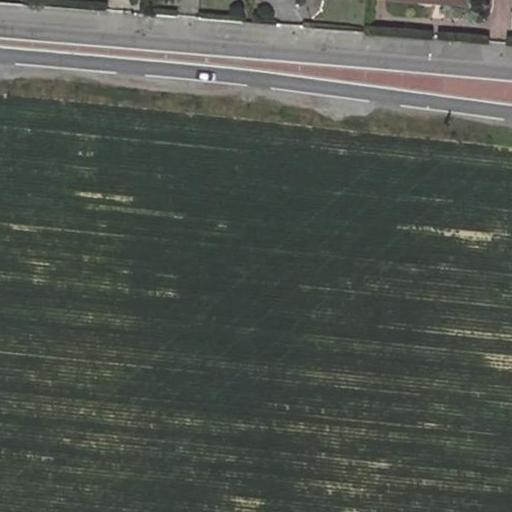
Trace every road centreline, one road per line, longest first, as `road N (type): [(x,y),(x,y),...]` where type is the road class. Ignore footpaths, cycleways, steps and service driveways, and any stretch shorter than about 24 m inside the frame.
road 1 (secondary): [(0,54),(511,113)]
road 2 (secondary): [(511,69),(0,25)]
